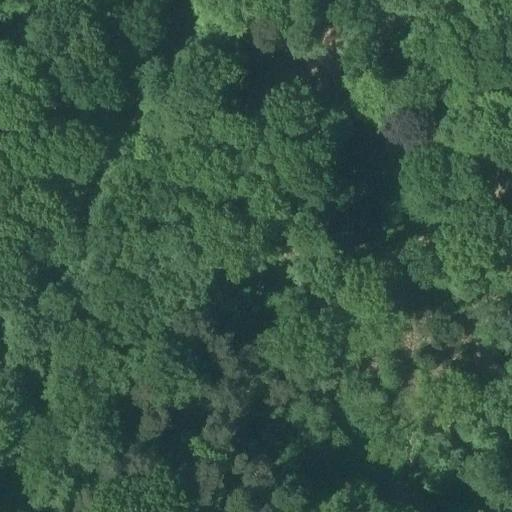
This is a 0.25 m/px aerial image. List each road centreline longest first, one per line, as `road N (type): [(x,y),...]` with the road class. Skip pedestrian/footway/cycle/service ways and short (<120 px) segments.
road 1 (track): [(0,370),(184,0)]
road 2 (track): [(148,77),(0,54)]
